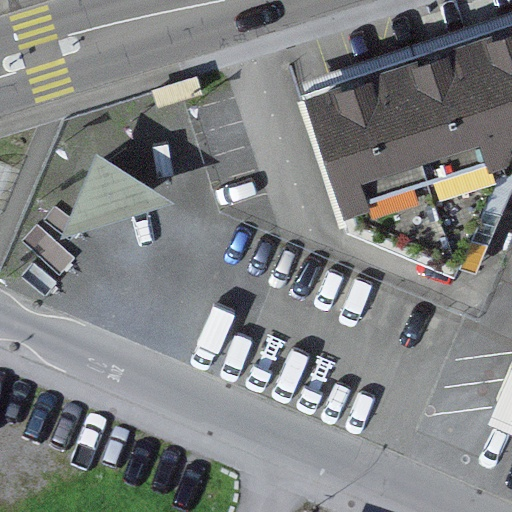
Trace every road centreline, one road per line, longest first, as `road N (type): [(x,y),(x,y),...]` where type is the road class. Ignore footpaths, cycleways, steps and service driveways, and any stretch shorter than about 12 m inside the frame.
road 1 (residential): [(0,316),(296,442)]
road 2 (primary): [(0,71),(253,0)]
road 3 (residential): [(296,442),(460,511)]
